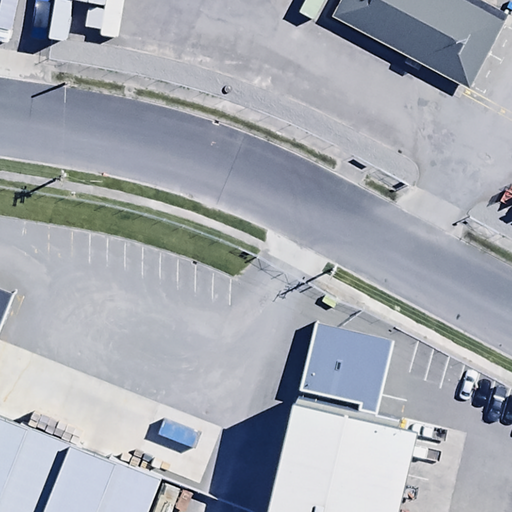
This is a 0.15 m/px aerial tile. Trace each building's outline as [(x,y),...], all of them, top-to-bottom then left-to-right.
[(79,0),(59,0),(53,36),(102,45),(106,25),(110,6),(79,0)] [(131,0),(115,0),(106,25),(146,40),(157,9),(131,0)] [(321,0),(284,0),(282,3),(311,20),(321,0)] [(511,17),(477,0),(343,0),(333,20),(478,94),(511,28),(511,17)] [(170,12),(157,58),(197,70),(210,23),(170,12)] [(377,511),(403,402),(278,362),(239,511),(377,511)] [(152,511),(173,463),(0,391),(0,511),(152,511)]
